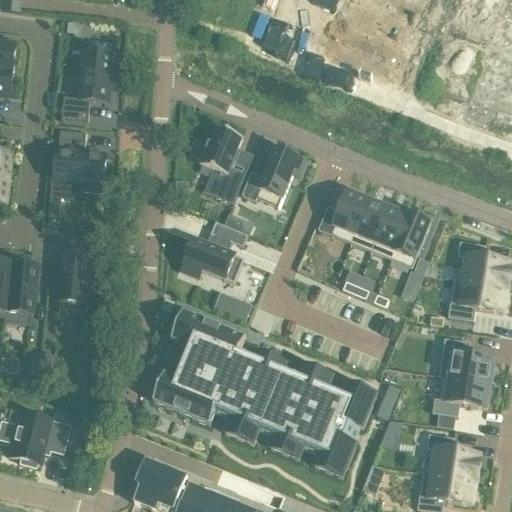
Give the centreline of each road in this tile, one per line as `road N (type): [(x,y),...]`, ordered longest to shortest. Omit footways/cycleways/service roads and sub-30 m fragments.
road 1 (unclassified): [(102,511),(137,396),(154,250),(166,0)]
road 2 (residential): [(301,0),(284,38),(287,51),(511,146)]
road 3 (residential): [(0,236),(23,239),(40,27),(0,23)]
road 4 (residential): [(334,153),(511,226)]
road 5 (residential): [(334,153),(271,301)]
